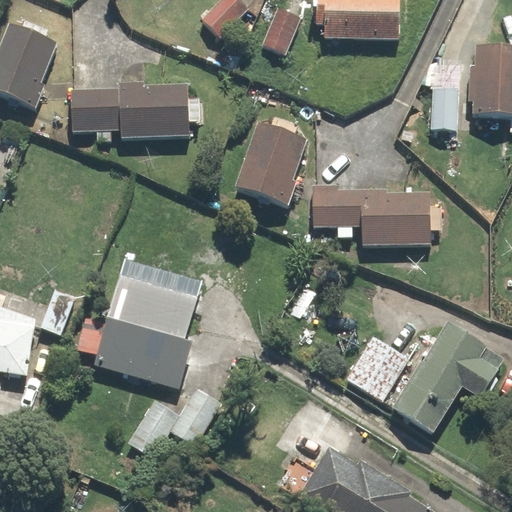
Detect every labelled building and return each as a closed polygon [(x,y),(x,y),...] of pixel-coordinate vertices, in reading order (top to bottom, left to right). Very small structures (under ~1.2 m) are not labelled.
[(250,15),(236,0),(228,0),(202,25),(219,43),(250,15)] [(402,0),(319,0),(317,42),(401,46),(403,0),(402,0)] [(302,26),(276,16),(263,51),(290,60),(302,26)] [(48,31),(15,18),(0,57),(0,97),(35,111),(59,51),(43,44),(48,31)] [(511,50),(475,49),(475,71),(469,71),(468,108),(474,109),(474,122),(511,122),(511,50)] [(119,98),(73,96),(72,141),(189,145),(190,129),(202,129),(203,105),(190,105),(190,91),(119,88),(119,98)] [(460,94),(432,92),(430,134),(458,135),(460,94)] [(272,133),(259,129),(238,193),(286,209),(307,144),(296,141),(300,128),(276,120),(272,133)] [(0,144),(0,186),(11,191),(25,153),(0,144)] [(430,197),(315,193),(314,233),(340,234),(339,244),(353,245),(354,228),(363,228),(363,251),(431,253),(432,236),(441,236),(442,211),(429,211),(430,197)] [(304,252),(263,235),(256,252),(297,270),(304,252)] [(201,305),(121,281),(107,328),(84,321),(75,350),(100,358),(96,373),(178,397),(193,345),(190,344),(201,305)] [(0,375),(26,379),(33,334),(23,333),(25,323),(0,313),(0,375)] [(486,345),(447,325),(398,417),(436,437),(460,393),(484,405),(506,363),(483,351),(486,345)] [(411,363),(375,340),(346,386),(383,409),(411,363)] [(288,402),(255,380),(246,394),(279,416),(288,402)] [(223,408),(198,392),(180,420),(171,435),(196,451),(223,408)] [(180,420),(156,404),(129,447),(153,463),(171,435),(180,420)] [(310,414),(305,423),(317,431),(312,439),(347,461),(361,438),(327,417),(323,422),(310,414)] [(330,453),(300,502),(317,511),(428,511),(409,501),(412,497),(361,467),(359,470),(330,453)]
